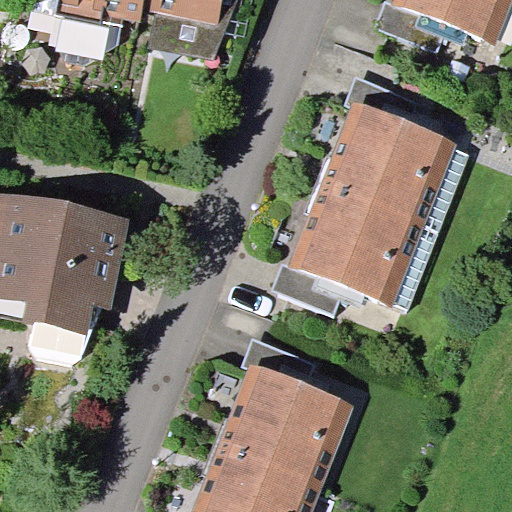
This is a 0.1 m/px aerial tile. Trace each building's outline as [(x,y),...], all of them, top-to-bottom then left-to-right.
[(136,0),(49,0),(48,6),(133,22),(136,4),(136,0)] [(218,25),(222,0),(136,0),(136,4),(218,25)] [(511,16),(511,0),(398,0),(392,17),(497,57),(511,16)] [(463,150),(358,111),(296,275),(400,315),(463,150)] [(122,237),(0,209),(0,325),(98,348),(122,237)] [(323,511),(363,409),(258,371),(203,511),(323,511)]
